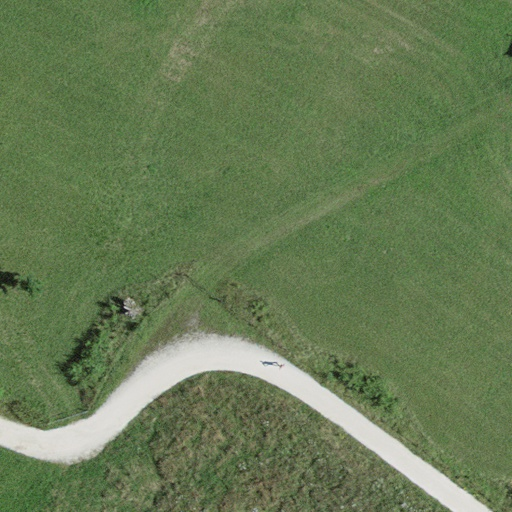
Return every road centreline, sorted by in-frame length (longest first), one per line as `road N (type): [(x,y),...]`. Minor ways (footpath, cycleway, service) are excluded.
road 1 (track): [(473,511),(233,345),(165,351),(74,450),(0,426)]
road 2 (track): [(165,351),(208,283),(511,109)]
